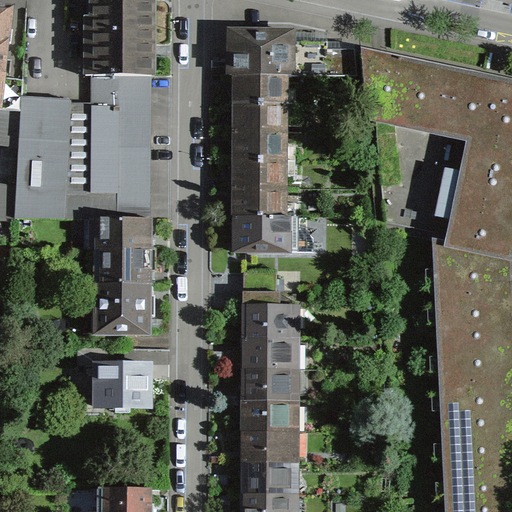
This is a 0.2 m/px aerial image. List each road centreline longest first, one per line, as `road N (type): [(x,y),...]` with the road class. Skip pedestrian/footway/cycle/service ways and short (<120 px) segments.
road 1 (residential): [(192,0),(188,511)]
road 2 (residential): [(365,0),(511,27)]
